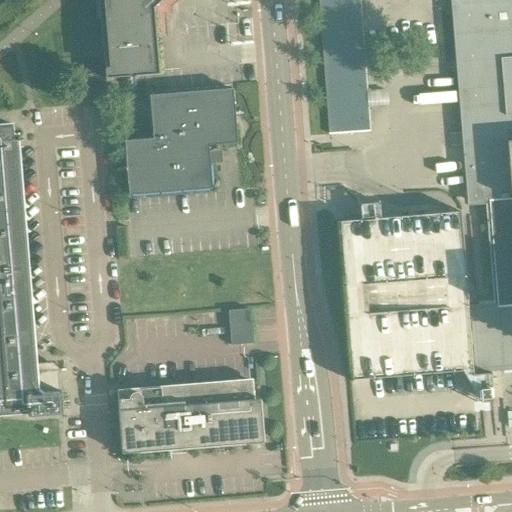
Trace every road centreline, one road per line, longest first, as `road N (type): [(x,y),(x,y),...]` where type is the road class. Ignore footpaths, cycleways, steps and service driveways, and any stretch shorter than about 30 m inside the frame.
road 1 (unclassified): [(327,511),(314,372),(296,298),(270,0)]
road 2 (residential): [(102,511),(92,368)]
